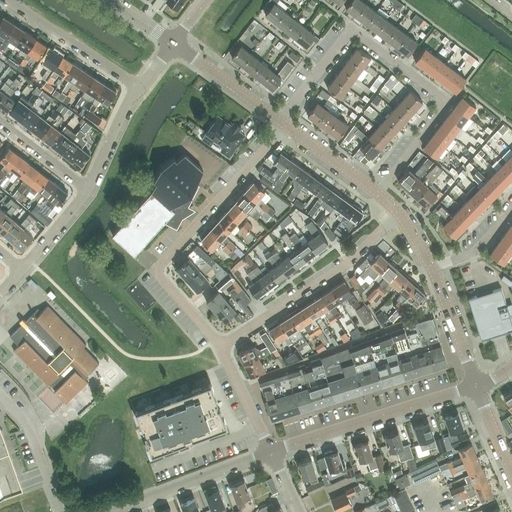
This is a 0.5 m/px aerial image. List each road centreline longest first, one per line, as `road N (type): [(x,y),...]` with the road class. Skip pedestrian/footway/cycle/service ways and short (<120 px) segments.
road 1 (residential): [(282,123),(349,30),(446,102),(376,191)]
road 2 (residential): [(219,346),(154,270),(282,123)]
road 3 (residential): [(219,346),(349,263),(400,217)]
road 4 (residential): [(270,452),(475,385)]
road 5 (residential): [(113,511),(270,452)]
road 6 (residential): [(5,0),(138,88)]
road 7 (tertiary): [(282,123),(173,42)]
road 8 (unclassified): [(60,511),(26,423),(0,395)]
road 9 (tertiary): [(475,385),(431,270)]
